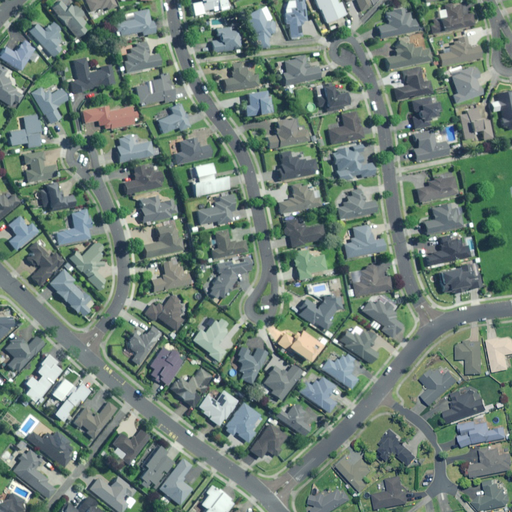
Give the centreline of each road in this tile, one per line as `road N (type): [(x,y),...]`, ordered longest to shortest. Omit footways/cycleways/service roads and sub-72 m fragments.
road 1 (residential): [(269,275),(252,174),(195,82),(173,0)]
road 2 (tertiary): [(0,273),(0,16),(15,0)]
road 3 (residential): [(436,327),(406,271),(368,77)]
road 4 (residential): [(81,352),(115,310),(124,281),(120,237),(99,184)]
road 5 (tertiary): [(268,500),(134,398)]
road 6 (residential): [(379,392),(268,500)]
road 7 (residential): [(42,511),(134,398)]
